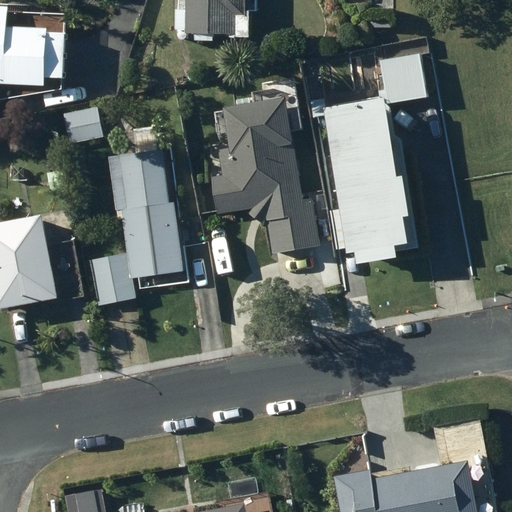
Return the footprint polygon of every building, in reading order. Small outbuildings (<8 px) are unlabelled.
[(195,37),(206,37),(206,45),(223,45),(223,40),(240,40),(240,42),(261,42),(261,15),(265,15),(264,0),(198,0),(199,14),(187,14),(186,41),(195,41),(195,37)] [(0,110),(4,111),(5,87),(58,90),(59,83),(76,84),(79,38),(62,37),(62,35),(20,32),(21,13),(0,11),(0,110)] [(353,209),(335,211),(340,252),(361,249),(362,258),(423,249),(403,105),(436,101),(430,57),(424,58),(421,42),(387,47),(396,106),(340,114),(353,209)] [(328,76),(314,78),(320,120),(335,118),(328,76)] [(228,83),(217,85),(219,95),(230,93),(228,83)] [(259,106),(233,110),(240,151),(225,153),(229,178),(219,179),(226,217),(257,211),(258,214),(256,215),(272,227),(272,222),(274,221),(280,256),(328,248),(320,203),(314,204),(295,93),(258,100),(259,106)] [(104,110),(70,117),(76,146),(109,140),(104,110)] [(136,259),(97,263),(102,307),(142,302),(139,282),(191,276),(184,206),(177,206),(172,154),(119,160),(124,214),(131,213),(136,259)] [(24,225),(24,227),(0,231),(0,272),(7,314),(71,303),(56,219),(24,225)] [(385,465),(347,472),(354,511),(494,511),(484,457),(387,475),(385,465)] [(256,511),(254,500),(193,511),(256,511)]
